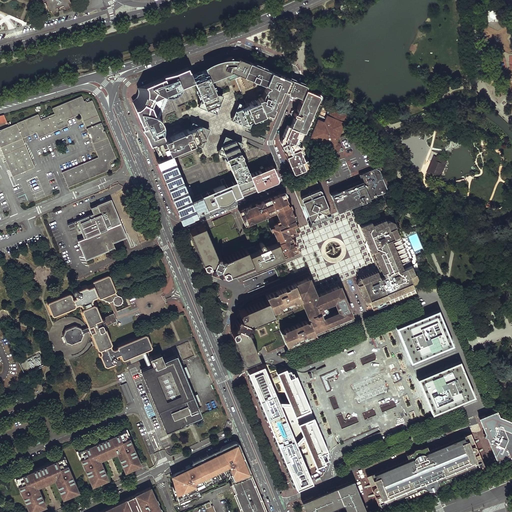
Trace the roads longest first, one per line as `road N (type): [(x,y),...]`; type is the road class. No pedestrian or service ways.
road 1 (residential): [(177,226),(124,97),(132,80),(231,45),(295,69),(270,142),(286,183)]
road 2 (tertiary): [(184,272),(112,92)]
road 3 (residential): [(69,511),(241,430)]
road 4 (tertiary): [(109,111),(177,274)]
road 5 (primary): [(306,0),(149,60)]
road 6 (primary): [(0,49),(161,6)]
road 7 (residential): [(336,265),(349,250),(331,233),(231,283)]
road 8 (residential): [(0,42),(110,12),(124,0)]
